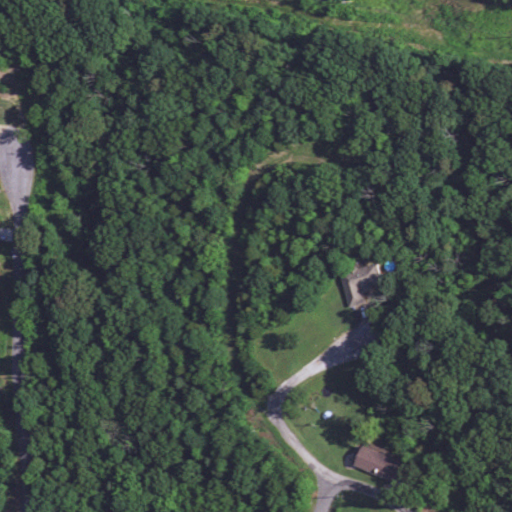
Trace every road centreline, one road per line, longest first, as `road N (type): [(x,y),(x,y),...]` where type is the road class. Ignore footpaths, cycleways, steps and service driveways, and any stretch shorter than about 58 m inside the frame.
road 1 (residential): [(406,511),(317,470),(270,411),(241,347),(244,240),(263,180),(286,165),(335,156)]
road 2 (residential): [(31,511),(20,371),(21,170)]
